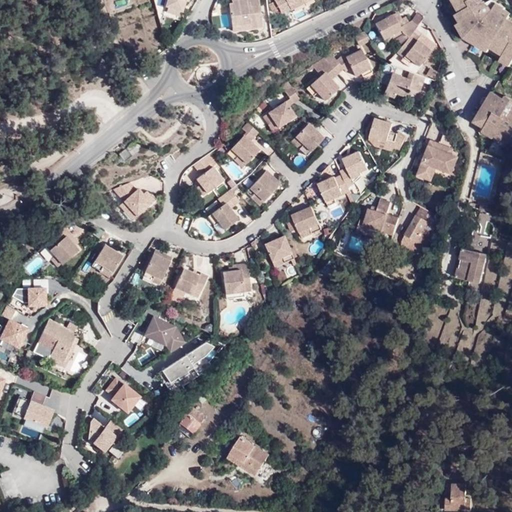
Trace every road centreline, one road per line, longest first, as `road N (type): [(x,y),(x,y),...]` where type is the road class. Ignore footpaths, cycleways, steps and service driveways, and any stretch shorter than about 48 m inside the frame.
road 1 (residential): [(165,227),(209,248),(240,242),(376,110),(422,130),(403,180),(408,204)]
road 2 (tertiary): [(0,218),(150,103)]
road 3 (track): [(0,128),(84,103),(123,124)]
road 4 (residential): [(212,120),(212,139),(178,168),(165,227)]
